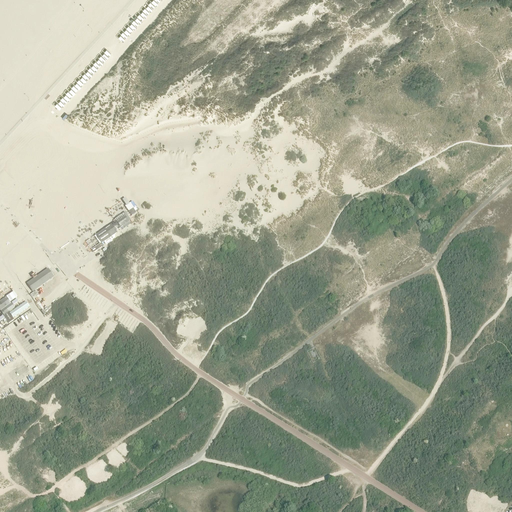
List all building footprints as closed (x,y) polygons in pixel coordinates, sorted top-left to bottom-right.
[(132,23),(118,36),(122,41),(136,28),(132,23)] [(91,77),(111,53),(105,48),(85,71),(91,77)] [(59,109),(76,92),(75,92),(78,89),(74,86),(55,105),(59,109)] [(130,204),(125,207),(128,212),(129,212),(133,209),(133,208),(130,204)] [(123,226),(128,222),(124,216),(116,221),(117,223),(120,228),(123,226)] [(117,223),(112,226),(115,231),(120,228),(117,223)] [(101,243),(101,244),(116,233),(115,231),(112,226),(111,225),(96,236),(101,243)] [(101,243),(91,250),(93,253),(103,246),(101,244),(101,243)] [(32,292),(53,277),(48,269),(36,277),(36,276),(33,278),(34,279),(27,284),(32,292)] [(54,294),(58,300),(63,296),(59,290),(54,294)] [(39,296),(36,291),(30,295),(33,300),(39,296)] [(11,304),(16,300),(12,293),(0,301),(0,310),(4,316),(9,313),(6,309),(5,308),(11,304)] [(12,317),(28,306),(25,302),(9,313),(12,317)] [(11,304),(5,308),(6,309),(9,313),(14,309),(11,304)] [(4,316),(3,316),(8,324),(14,320),(12,317),(9,313),(4,316)]
